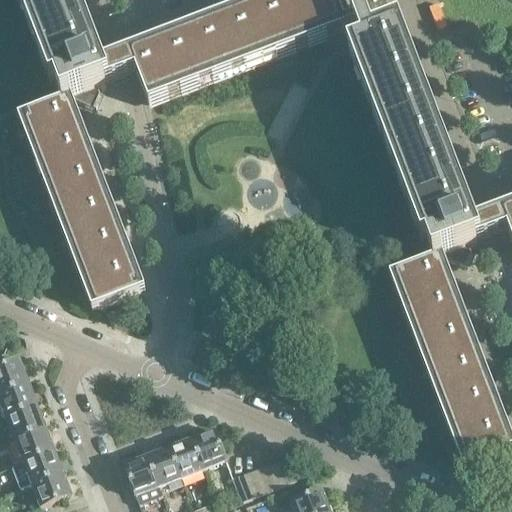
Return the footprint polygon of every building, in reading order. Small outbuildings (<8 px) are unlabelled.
[(22,0),(57,89),(59,94),(59,96),(62,102),(63,105),(46,111),(24,119),(78,257),(98,310),(140,294),(126,257),(67,105),(72,103),(97,114),(99,106),(103,100),(100,97),(98,93),(106,89),(100,72),(92,50),(96,49),(96,48),(77,0),(22,0)] [(284,0),(150,52),(130,60),(137,77),(148,107),(150,107),(319,41),(341,33),(338,24),(328,0),(284,0)] [(384,0),(345,0),(353,19),(352,19),(362,45),(364,51),(365,52),(355,56),(428,247),(430,254),(431,257),(433,260),(433,261),(424,265),(417,268),(396,275),(470,469),(511,452),(511,447),(441,262),(443,261),(468,272),(471,264),(474,258),(472,257),(471,256),(469,251),(477,248),(477,247),(470,228),(468,223),(462,209),(467,207),(466,206),(411,57),(410,55),(405,56),(399,39),(377,47),(368,24),(390,15),(384,0)] [(338,24),(341,33),(355,27),(352,19),(338,24)] [(106,89),(137,77),(130,60),(118,65),(100,72),(106,89)] [(511,213),(501,218),(508,235),(511,245),(511,213)] [(501,217),(470,228),(477,247),(508,235),(501,218),(501,217)] [(0,370),(0,396),(27,386),(18,363),(0,370)] [(0,396),(0,407),(5,421),(36,409),(27,386),(0,396)] [(5,421),(14,443),(45,431),(36,409),(5,421)] [(14,443),(23,465),(54,453),(45,431),(14,443)] [(192,444),(205,475),(228,466),(216,435),(192,444)] [(170,452),(182,484),(205,475),(192,444),(170,452)] [(147,461),(159,493),(182,484),(170,452),(147,461)] [(23,465),(32,488),(62,475),(54,453),(23,465)] [(292,460),(279,465),(288,488),(301,484),(292,460)] [(124,470),(136,502),(159,493),(147,461),(124,470)] [(279,465),(268,469),(277,493),(288,488),(279,465)] [(268,469),(256,474),(265,497),(277,493),(268,469)] [(256,474),(245,478),(254,502),(265,497),(256,474)] [(62,475),(32,488),(41,511),(72,499),(62,475)] [(245,478),(233,483),(241,506),(254,502),(245,478)] [(293,511),(330,511),(323,492),(311,496),(308,488),(288,496),(293,511)]
